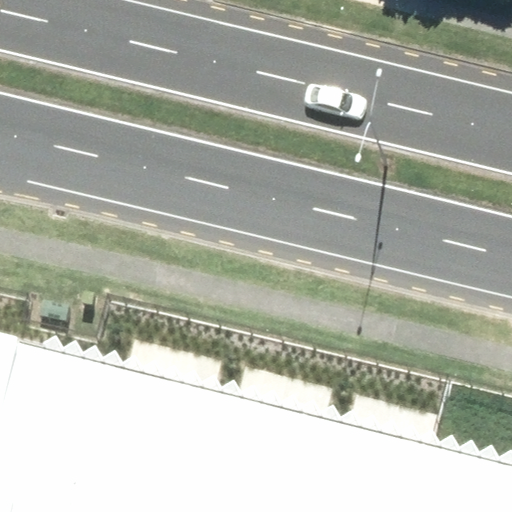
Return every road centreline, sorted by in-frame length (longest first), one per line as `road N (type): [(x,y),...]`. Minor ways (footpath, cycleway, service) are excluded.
road 1 (secondary): [(511,266),(0,129)]
road 2 (secondary): [(0,8),(511,130)]
